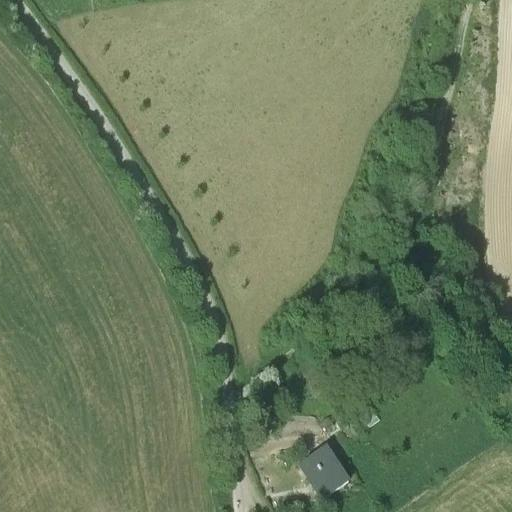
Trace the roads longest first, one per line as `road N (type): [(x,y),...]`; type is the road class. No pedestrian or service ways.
road 1 (unclassified): [(240,511),(223,367),(198,286),(112,141),(10,0)]
road 2 (track): [(229,418),(394,259),(424,190),(473,0)]
